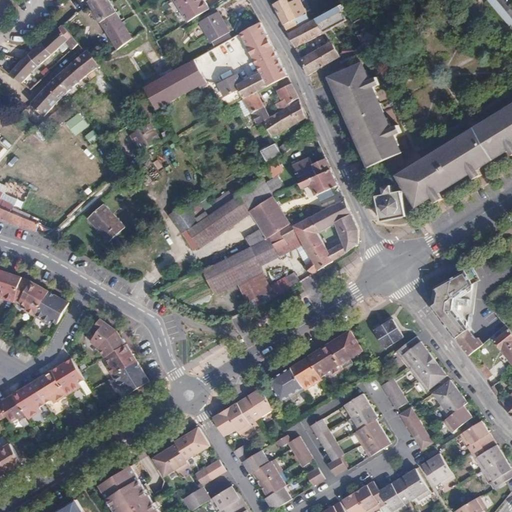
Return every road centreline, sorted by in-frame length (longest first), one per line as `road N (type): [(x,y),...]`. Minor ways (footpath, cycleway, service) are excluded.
road 1 (tertiary): [(391,271),(257,0)]
road 2 (tertiary): [(391,271),(188,395)]
road 3 (residential): [(188,395),(0,511)]
road 4 (residential): [(511,430),(391,271)]
road 5 (residential): [(371,382),(405,449),(301,511)]
road 6 (tertiary): [(89,284),(155,325),(188,395)]
road 7 (tertiary): [(511,194),(391,271)]
road 8 (residential): [(188,395),(261,511)]
road 9 (residential): [(89,284),(49,361),(3,373)]
